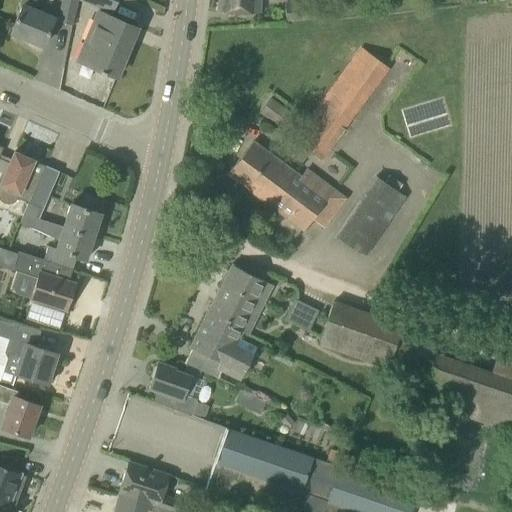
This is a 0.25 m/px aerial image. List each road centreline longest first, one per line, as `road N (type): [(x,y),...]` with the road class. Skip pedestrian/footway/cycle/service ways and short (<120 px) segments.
road 1 (track): [(511,330),(313,278),(227,241),(152,194)]
road 2 (tertiary): [(52,511),(111,343),(162,147)]
road 3 (residential): [(162,147),(0,87)]
road 4 (tertiary): [(162,147),(187,0)]
